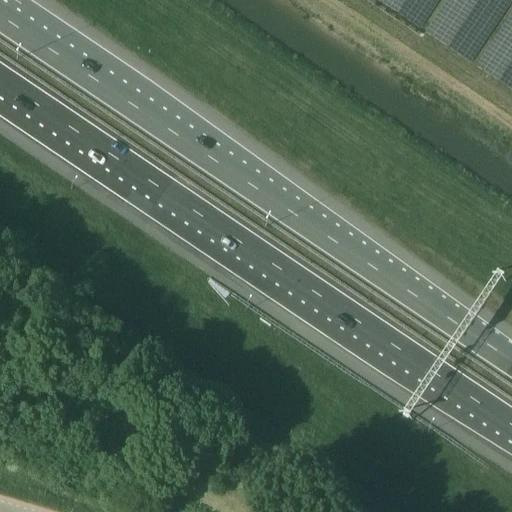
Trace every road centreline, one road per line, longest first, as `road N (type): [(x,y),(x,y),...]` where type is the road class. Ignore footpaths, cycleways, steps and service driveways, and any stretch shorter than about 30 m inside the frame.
road 1 (motorway): [(511,361),(0,14)]
road 2 (motorway): [(0,80),(511,426)]
